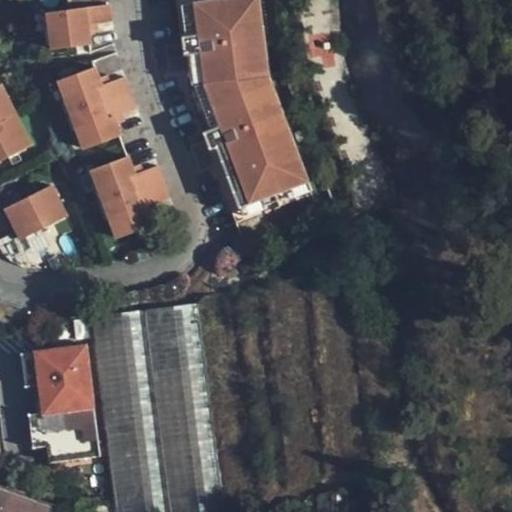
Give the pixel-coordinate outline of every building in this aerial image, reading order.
[(181,23),(254,16),(253,5),(230,7),(230,3),(199,6),(199,10),(174,13),(178,59),(184,59),(181,23)] [(263,96),(254,16),(181,23),(184,59),(178,59),(164,61),(165,76),(180,74),(186,74),(189,110),(190,109),(207,153),(200,156),(186,161),(192,177),(206,172),(213,169),(238,233),(305,207),(263,96)] [(108,24),(82,28),(85,46),(111,43),(108,24)] [(85,46),(82,28),(44,33),(49,65),(87,60),(85,46)] [(186,74),(180,74),(184,114),(200,156),(207,153),(190,109),(189,110),(186,74)] [(90,106),(97,103),(90,86),(55,99),(80,168),(116,154),(109,137),(103,139),(90,106)] [(121,95),(97,103),(90,106),(103,139),(109,137),(133,128),(121,95)] [(0,175),(1,175),(12,170),(26,163),(0,110),(0,175)] [(309,215),(305,207),(238,233),(213,169),(206,172),(234,244),(309,215)] [(12,170),(1,175),(4,182),(15,177),(12,170)] [(150,244),(143,227),(137,229),(124,195),(130,193),(124,175),(88,188),(114,257),(150,244)] [(137,229),(143,227),(167,218),(154,184),(130,193),(124,195),(137,229)] [(32,210),(21,215),(0,225),(16,257),(76,228),(59,196),(32,210)] [(18,209),(21,215),(32,210),(29,203),(18,209)] [(100,346),(47,353),(51,386),(53,403),(106,397),(100,346)] [(51,386),(47,353),(34,354),(37,388),(51,386)] [(106,397),(53,403),(56,415),(108,409),(106,397)] [(108,409),(56,415),(60,448),(62,466),(114,460),(108,409)] [(60,448),(56,415),(41,416),(45,450),(60,448)] [(0,511),(37,511),(0,495),(0,511)]
